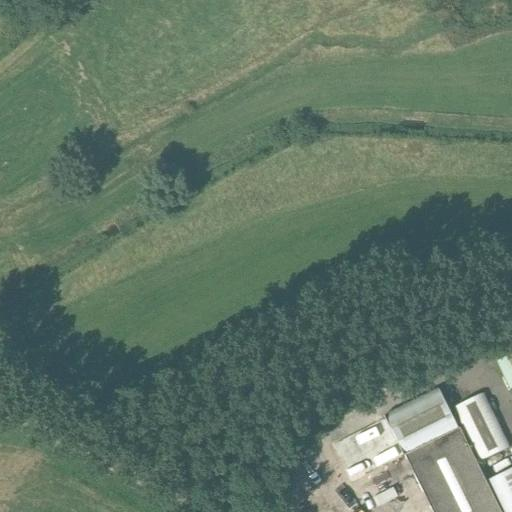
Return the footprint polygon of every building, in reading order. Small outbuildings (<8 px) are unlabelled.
[(511,389),(511,355),(495,364),(508,391),(511,389)] [(403,458),(457,431),(437,392),(330,446),(349,485),(403,458)] [(479,463),(507,449),(480,395),(452,410),(479,463)] [(457,431),(403,458),(430,511),(498,511),(458,430),(457,431)] [(511,511),(511,469),(488,482),(502,511),(511,511)]
